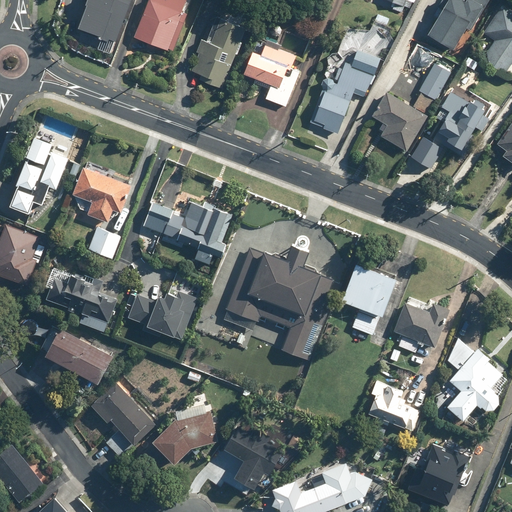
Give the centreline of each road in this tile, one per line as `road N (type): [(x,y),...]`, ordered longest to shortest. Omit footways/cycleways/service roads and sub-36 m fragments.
road 1 (tertiary): [(69,85),(434,221),(511,270)]
road 2 (residential): [(0,362),(82,469),(125,504),(150,511)]
